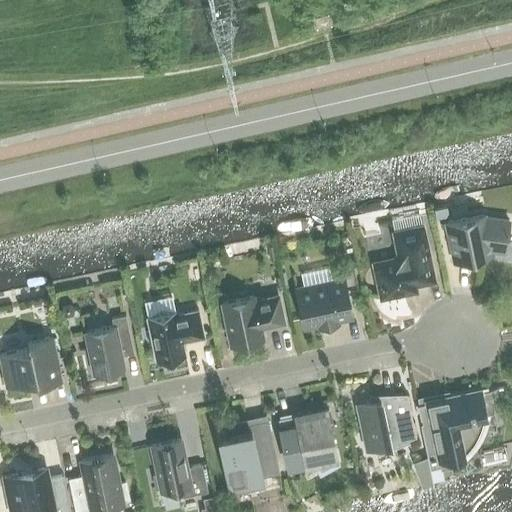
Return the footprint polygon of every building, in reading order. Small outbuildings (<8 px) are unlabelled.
[(314,29),(321,27),(333,24),(332,23),(333,23),(332,19),(331,19),(330,12),(311,17),(314,29)] [(506,236),(509,220),(485,217),(484,215),(440,224),(440,226),(446,224),(454,261),(492,253),(492,250),(504,252),(506,236)] [(413,284),(433,280),(422,227),(395,233),(399,253),(395,259),(374,263),(381,297),(415,290),(413,284)] [(346,288),(357,286),(353,268),(341,271),(342,279),(296,289),(304,327),(318,324),(319,326),(338,322),(337,320),(352,317),(346,288)] [(254,296),(222,303),(231,345),(263,338),(260,327),(283,322),(278,296),(255,301),(254,296)] [(204,337),(198,310),(177,314),(176,311),(147,318),(156,361),(185,355),(182,342),(204,337)] [(85,332),(94,374),(123,368),(121,356),(134,353),(126,315),(111,318),(113,326),(85,332)] [(36,386),(62,381),(53,337),(27,343),(28,349),(0,354),(0,358),(6,386),(35,380),(36,386)] [(483,419),(484,415),(486,415),(481,393),(508,387),(508,386),(416,405),(430,470),(459,463),(457,457),(464,456),(463,454),(466,451),(469,448),(472,445),(475,441),(477,437),(478,436),(480,432),(480,430),(481,428),(482,423),(483,419)] [(366,449),(373,448),(375,453),(416,436),(407,393),(369,394),(369,401),(357,404),(366,449)] [(278,418),(287,463),(313,458),(320,471),(336,462),(334,454),(325,409),(278,418)] [(276,473),(278,473),(267,421),(238,427),(240,433),(229,435),(229,438),(221,440),(220,439),(219,439),(230,489),(262,482),(260,473),(276,470),(276,473)] [(202,464),(186,467),(180,439),(151,445),(157,474),(153,475),(156,489),(160,488),(161,491),(180,487),(182,497),(207,492),(202,464)] [(83,475),(68,478),(75,511),(101,511),(101,509),(123,504),(122,501),(129,500),(125,481),(118,483),(112,453),(80,460),(83,475)] [(433,483),(432,481),(430,470),(427,456),(413,462),(422,486),(433,483)] [(5,481),(11,511),(29,511),(47,508),(48,511),(70,511),(63,474),(48,477),(46,467),(17,473),(16,469),(1,472),(3,481),(5,481)] [(441,467),(430,470),(432,481),(443,479),(441,467)] [(215,511),(215,510),(212,494),(193,498),(195,511),(215,511)]
